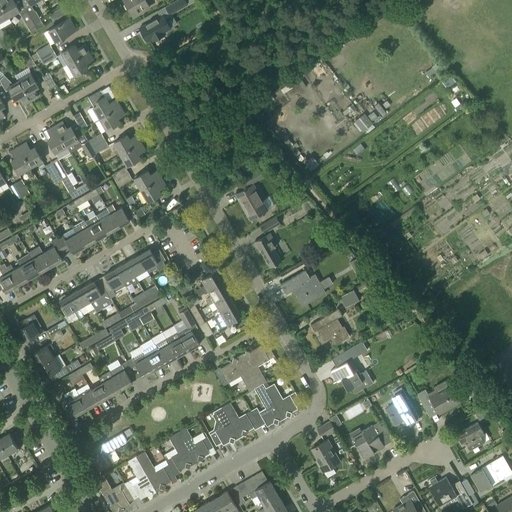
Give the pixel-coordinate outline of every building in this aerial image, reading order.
[(0,0),(0,2),(8,17),(20,10),(13,0),(0,0)] [(21,0),(28,12),(36,26),(38,29),(44,26),(42,22),(36,11),(34,10),(30,4),(37,0),(21,0)] [(123,0),(133,16),(150,7),(145,0),(123,0)] [(185,0),(177,0),(166,7),(170,15),(188,5),(185,0)] [(0,21),(8,17),(0,2),(0,21)] [(62,6),(54,11),(49,14),(53,21),(66,13),(62,6)] [(36,26),(28,12),(22,16),(30,30),(36,26)] [(163,15),(139,28),(142,33),(141,34),(145,41),(146,41),(147,42),(152,40),(153,42),(166,34),(164,32),(171,29),(163,15)] [(49,30),(43,33),(50,43),(50,44),(55,41),(60,39),(68,34),(76,30),(73,26),(69,18),(60,23),(49,30)] [(0,28),(0,41),(7,53),(12,50),(7,42),(9,42),(1,28),(0,28)] [(39,57),(53,50),(50,44),(50,43),(36,51),(37,53),(31,56),(33,61),(39,58),(39,57)] [(31,56),(27,50),(24,44),(18,47),(22,53),(21,54),(28,68),(35,64),(33,61),(31,56)] [(63,66),(68,63),(88,52),(84,44),(77,49),(74,44),(61,52),(62,53),(57,55),(63,66)] [(39,57),(39,58),(43,64),(57,56),(53,50),(39,57)] [(68,63),(70,66),(75,75),(88,68),(85,63),(93,59),(88,52),(68,63)] [(28,67),(16,75),(31,100),(38,96),(34,89),(38,86),(30,73),(28,67)] [(56,86),(48,72),(42,76),(50,89),(56,86)] [(4,75),(0,79),(2,83),(6,90),(9,89),(10,91),(15,100),(19,97),(23,105),(31,100),(19,80),(13,84),(8,79),(4,75)] [(450,75),(441,81),(446,88),(455,81),(450,75)] [(88,97),(93,106),(93,107),(100,118),(120,106),(116,99),(108,103),(100,89),(88,97)] [(124,114),(120,106),(100,118),(106,130),(119,122),(117,118),(124,114)] [(87,125),(79,112),(73,115),(81,129),(87,125)] [(372,124),(373,123),(364,112),(354,121),(363,132),(365,130),(368,133),(375,127),(372,124)] [(70,126),(66,129),(62,121),(55,126),(66,146),(78,140),(76,135),(70,126)] [(66,146),(55,126),(48,130),(52,137),(48,140),(59,159),(70,152),(66,146)] [(101,133),(87,140),(91,147),(104,139),(101,133)] [(120,154),(141,142),(136,135),(129,139),(127,135),(113,142),(120,154)] [(94,153),(95,153),(108,145),(104,139),(91,147),(94,153)] [(91,147),(87,140),(81,144),(89,158),(95,154),(95,153),(94,153),(91,147)] [(18,146),(30,167),(42,160),(34,147),(30,149),(26,142),(18,146)] [(145,150),(141,142),(120,154),(127,166),(140,158),(138,154),(145,150)] [(18,146),(11,151),(15,158),(11,160),(19,174),(30,167),(18,146)] [(312,170),(320,163),(314,157),(306,163),(312,170)] [(51,162),(62,180),(72,198),(90,188),(87,182),(75,189),(57,158),(51,162)] [(55,184),(62,180),(51,162),(45,166),(55,184)] [(128,173),(124,166),(111,174),(115,181),(128,173)] [(259,169),(243,179),(247,186),(263,176),(259,169)] [(141,190),(161,178),(157,170),(150,175),(147,170),(134,178),(141,190)] [(278,170),(272,173),(276,180),(281,177),(278,170)] [(128,173),(115,181),(118,187),(132,179),(128,173)] [(165,185),(161,178),(141,190),(148,201),(161,194),(158,189),(165,185)] [(23,196),(29,193),(21,179),(15,182),(23,196)] [(15,182),(8,186),(16,200),(23,196),(15,182)] [(239,192),(235,194),(244,209),(250,219),(259,214),(267,209),(272,206),(267,197),(262,200),(253,184),(247,187),(239,192)] [(93,197),(98,194),(103,191),(100,185),(95,188),(89,191),(93,197)] [(91,198),(93,197),(89,191),(84,195),(87,200),(91,198)] [(91,198),(94,203),(101,199),(98,194),(93,197),(91,198)] [(78,198),(81,204),(87,200),(84,195),(78,198)] [(132,196),(126,199),(129,205),(135,202),(132,196)] [(78,198),(73,201),(76,206),(81,204),(78,198)] [(106,207),(110,213),(118,227),(130,221),(121,207),(115,210),(112,204),(106,207)] [(147,204),(133,212),(137,218),(150,210),(147,204)] [(62,208),(56,211),(59,216),(65,213),(62,208)] [(31,210),(18,217),(22,224),(35,217),(31,210)] [(99,220),(107,234),(118,227),(110,213),(99,220)] [(96,240),(107,234),(99,220),(96,215),(85,221),(96,240)] [(276,217),(259,226),(263,233),(280,224),(276,217)] [(74,228),(84,247),(96,240),(85,221),(84,220),(72,226),(74,228)] [(34,224),(28,227),(32,233),(37,229),(34,224)] [(0,239),(11,233),(8,228),(0,232),(0,239)] [(64,251),(70,248),(73,253),(84,247),(74,228),(56,238),(64,251)] [(270,267),(281,261),(273,247),(276,246),(269,233),(255,241),(270,267)] [(11,237),(14,242),(20,239),(17,234),(11,237)] [(14,242),(11,237),(5,240),(8,245),(14,242)] [(51,266),(62,259),(59,254),(64,251),(56,238),(51,241),(54,246),(43,252),(51,266)] [(8,245),(5,240),(0,243),(3,249),(8,245)] [(28,252),(29,254),(39,273),(51,266),(43,252),(39,245),(28,252)] [(150,248),(138,255),(146,269),(154,264),(158,271),(166,266),(163,261),(165,259),(159,249),(152,253),(150,248)] [(20,265),(28,279),(39,273),(29,254),(18,260),(21,265),(20,265)] [(141,272),(146,269),(138,255),(127,261),(135,275),(141,272)] [(116,268),(123,282),(126,286),(132,282),(134,285),(138,282),(134,275),(135,275),(127,261),(116,268)] [(17,286),(6,267),(4,264),(0,266),(0,282),(5,292),(17,286)] [(11,264),(6,267),(17,286),(28,279),(20,265),(14,269),(11,264)] [(104,275),(99,278),(101,281),(110,297),(116,294),(114,291),(115,291),(120,288),(120,287),(119,284),(123,282),(116,268),(104,275)] [(305,269),(280,284),(281,285),(286,294),(294,289),(296,292),(295,293),(302,306),(325,293),(325,294),(326,293),(324,289),(320,282),(315,273),(309,276),(305,269)] [(199,295),(208,290),(221,282),(215,271),(201,279),(204,285),(196,290),(199,295)] [(94,281),(82,287),(94,308),(95,309),(102,305),(100,303),(110,297),(101,281),(96,284),(94,281)] [(188,282),(178,288),(181,294),(192,288),(188,282)] [(209,305),(214,301),(228,294),(221,282),(208,290),(211,296),(206,299),(209,305)] [(152,292),(158,289),(156,286),(145,292),(150,301),(155,298),(152,292)] [(355,288),(339,297),(345,307),(361,297),(359,293),(367,289),(365,286),(357,291),(355,288)] [(71,294),(83,314),(94,308),(82,287),(71,294)] [(158,289),(152,292),(155,298),(161,295),(158,289)] [(141,299),(144,304),(150,301),(145,292),(133,299),(135,303),(141,299)] [(71,294),(66,297),(64,295),(63,295),(59,297),(59,298),(60,300),(59,300),(71,321),(78,317),(79,319),(84,316),(83,314),(71,294)] [(215,316),(234,305),(228,294),(214,301),(218,308),(212,311),(215,316)] [(144,304),(141,299),(135,303),(130,306),(133,311),(144,304)] [(186,302),(192,314),(198,311),(191,299),(186,302)] [(153,303),(156,308),(162,305),(159,300),(153,303)] [(153,303),(147,306),(150,311),(156,308),(153,303)] [(234,305),(215,316),(211,318),(218,330),(225,326),(225,325),(227,323),(227,324),(241,316),(234,305)] [(150,311),(147,306),(142,309),(145,315),(150,311)] [(186,308),(178,313),(186,326),(189,325),(192,331),(197,327),(193,320),(188,312),(186,308)] [(332,346),(350,336),(343,326),(342,327),(337,318),(342,315),(338,308),(310,324),(314,331),(317,330),(320,336),(318,337),(321,344),(330,339),(334,345),(332,345),(332,346)] [(124,319),(128,325),(145,315),(142,309),(124,319)] [(199,325),(204,322),(198,311),(192,314),(199,325)] [(105,327),(116,321),(122,317),(118,312),(102,322),(105,327)] [(27,341),(35,336),(44,331),(34,314),(17,324),(27,341)] [(122,328),(128,325),(124,319),(119,322),(122,328)] [(199,325),(206,337),(212,333),(206,321),(204,322),(199,325)] [(49,336),(60,330),(57,324),(45,331),(49,336)] [(177,331),(188,350),(199,344),(192,331),(189,325),(186,326),(177,331)] [(106,328),(100,331),(103,337),(109,333),(106,328)] [(63,335),(60,330),(49,336),(52,341),(63,335)] [(103,337),(100,331),(94,335),(97,340),(103,337)] [(177,331),(166,338),(169,343),(177,357),(188,350),(177,331)] [(362,341),(344,351),(349,360),(367,350),(362,341)] [(101,342),(95,345),(98,350),(103,346),(101,342)] [(40,365),(53,357),(50,350),(53,348),(50,343),(34,353),(40,365)] [(177,357),(169,343),(157,350),(165,363),(177,357)] [(165,363),(157,350),(154,344),(143,350),(143,351),(154,370),(165,363)] [(258,386),(263,383),(266,381),(257,366),(274,356),(269,346),(264,349),(261,345),(250,351),(245,350),(245,353),(244,353),(240,355),(258,386)] [(143,377),(154,370),(143,351),(132,358),(143,377)] [(40,365),(47,376),(49,375),(53,381),(80,365),(77,359),(66,365),(59,354),(53,357),(40,365)] [(240,375),(249,391),(254,388),(258,386),(240,355),(236,357),(236,358),(233,357),(232,362),(221,368),(229,382),(240,375)] [(356,392),(365,387),(373,382),(366,370),(359,374),(357,370),(352,372),(346,361),(330,371),(334,377),(336,376),(338,380),(341,379),(347,390),(353,386),(356,392)] [(78,369),(81,374),(92,367),(90,362),(78,369)] [(121,389),(132,383),(122,364),(110,370),(121,389)] [(81,374),(78,369),(73,372),(76,377),(81,374)] [(99,377),(102,382),(110,396),(121,389),(110,370),(99,377)] [(73,372),(67,375),(70,380),(76,377),(73,372)] [(90,388),(98,402),(110,396),(102,382),(90,388)] [(283,419),(266,388),(263,383),(258,386),(254,388),(266,408),(262,410),(259,412),(257,407),(251,410),(260,426),(265,423),(267,426),(273,422),(277,424),(278,420),(279,421),(283,419)] [(283,419),(287,417),(287,415),(290,416),(291,412),(297,408),(296,406),(301,403),(295,391),(283,398),(274,383),(266,388),(283,419)] [(87,409),(95,404),(98,402),(90,388),(87,384),(76,390),(87,409)] [(459,402),(454,393),(450,386),(438,393),(437,391),(429,396),(438,412),(449,406),(449,407),(459,402)] [(87,409),(76,390),(74,388),(63,394),(65,397),(60,400),(71,420),(77,416),(76,415),(87,409)] [(394,403),(386,408),(395,425),(404,419),(407,423),(410,421),(412,423),(420,419),(401,388),(394,392),(395,394),(390,397),(394,403)] [(423,390),(416,394),(424,407),(430,403),(423,390)] [(221,407),(239,438),(243,435),(243,434),(246,435),(247,431),(254,427),(255,429),(260,426),(251,410),(246,413),(245,413),(239,417),(230,402),(221,407)] [(221,407),(213,411),(222,427),(215,431),(209,434),(216,445),(221,442),(223,445),(229,441),(234,442),(234,439),(235,440),(239,438),(221,407)] [(486,409),(476,414),(479,419),(489,414),(486,409)] [(329,418),(330,420),(334,428),(341,423),(336,414),(329,418)] [(330,420),(316,428),(320,435),(325,432),(327,435),(336,430),(334,428),(330,420)] [(359,427),(349,433),(351,437),(354,441),(356,444),(357,444),(359,447),(357,448),(364,458),(384,446),(379,438),(377,434),(386,429),(380,420),(372,425),(361,431),(359,427)] [(484,433),(482,430),(477,422),(462,430),(465,435),(459,439),(462,444),(466,443),(469,450),(484,442),(480,435),(484,433)] [(195,463),(198,461),(199,460),(202,460),(203,456),(209,452),(208,450),(213,447),(207,436),(201,439),(201,438),(194,442),(186,427),(177,432),(195,463)] [(122,432),(86,453),(89,457),(90,457),(89,460),(93,461),(99,471),(108,466),(113,463),(107,453),(127,441),(122,432)] [(168,464),(177,480),(175,475),(180,472),(179,470),(185,467),(189,468),(190,465),(191,465),(195,463),(177,432),(169,437),(177,452),(171,456),(166,459),(168,464)] [(0,441),(7,454),(9,453),(17,448),(18,448),(9,433),(0,438),(0,441)] [(340,461),(327,439),(311,448),(320,463),(318,464),(322,471),(340,461)] [(136,456),(156,491),(160,489),(160,488),(163,489),(165,484),(171,481),(172,483),(177,480),(168,464),(156,471),(145,451),(136,456)] [(503,478),(511,472),(511,471),(502,455),(482,468),(470,475),(479,491),(503,478)] [(124,483),(133,499),(139,496),(140,499),(146,495),(151,496),(152,493),(153,493),(156,491),(136,456),(127,461),(136,476),(124,483)] [(30,471),(20,477),(22,481),(33,475),(30,471)] [(256,474),(263,485),(268,482),(262,471),(256,474)] [(22,481),(20,477),(18,474),(8,479),(9,483),(12,487),(22,481)] [(94,479),(97,484),(113,511),(119,511),(120,511),(122,511),(123,508),(130,505),(128,502),(133,499),(124,483),(112,490),(106,479),(103,474),(94,479)] [(256,474),(251,477),(258,488),(263,485),(256,474)] [(432,484),(428,486),(433,495),(439,505),(441,509),(451,503),(457,499),(460,498),(466,507),(472,503),(459,480),(454,483),(460,493),(458,494),(456,495),(450,485),(445,476),(436,482),(434,478),(430,481),(432,484)] [(251,477),(246,480),(252,491),(258,488),(251,477)] [(241,483),(247,494),(248,493),(252,491),(246,480),(241,483)] [(258,488),(252,491),(248,493),(251,499),(257,495),(261,501),(276,492),(273,486),(270,481),(268,482),(263,485),(258,488)] [(12,487),(9,483),(0,488),(0,490),(1,493),(12,487)] [(242,497),(247,494),(241,483),(236,486),(242,497)] [(242,497),(236,486),(230,489),(240,505),(245,502),(242,497)] [(222,494),(215,498),(223,511),(225,511),(230,510),(231,511),(239,511),(227,491),(221,494),(222,494)] [(276,492),(261,501),(264,508),(258,511),(267,511),(283,503),(280,498),(279,498),(276,492)] [(477,499),(473,492),(468,494),(474,505),(478,502),(477,499)] [(500,511),(511,511),(511,495),(496,504),(500,511)] [(204,504),(208,511),(223,511),(215,498),(210,501),(209,501),(204,504)] [(404,502),(393,509),(394,511),(417,511),(412,503),(410,499),(404,502)] [(287,511),(285,509),(286,509),(283,503),(267,511),(287,511)]
